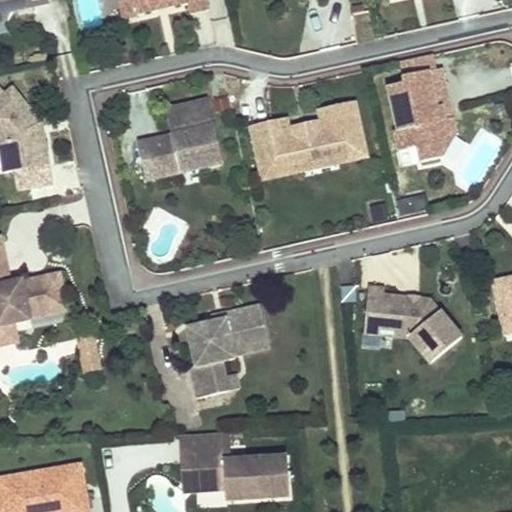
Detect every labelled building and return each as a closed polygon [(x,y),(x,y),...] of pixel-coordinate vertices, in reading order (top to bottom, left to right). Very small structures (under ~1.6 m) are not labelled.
[(48,3),(47,0),(0,0),(0,18),(5,18),(9,12),(12,7),(26,4),(27,8),(48,3)] [(132,0),(117,0),(122,21),(136,18),(132,0)] [(132,0),(136,18),(188,7),(190,17),(209,13),(206,0),(132,0)] [(350,0),(352,11),(364,9),(362,0),(350,0)] [(456,0),(459,12),(490,3),(489,0),(456,0)] [(449,107),(440,70),(402,79),(404,86),(388,89),(398,132),(395,132),(399,151),(418,147),(422,163),(441,158),(455,135),(452,119),(444,121),(442,109),(449,107)] [(0,148),(4,173),(46,167),(42,136),(35,127),(40,123),(12,90),(5,96),(0,99),(0,148)] [(221,163),(207,100),(165,109),(170,135),(172,141),(157,144),(155,139),(137,143),(145,180),(180,173),(179,167),(197,162),(198,168),(221,163)] [(249,126),(257,162),(281,157),(285,175),(302,171),(309,161),(327,158),(337,164),(366,158),(354,102),(318,110),(320,120),(288,127),(286,119),(249,126)] [(452,119),(449,107),(442,109),(444,121),(452,119)] [(170,135),(155,139),(157,144),(172,141),(170,135)] [(281,157),(257,162),(261,181),(285,175),(281,157)] [(309,161),(302,171),(337,164),(327,158),(309,161)] [(197,162),(179,167),(180,173),(198,168),(197,162)] [(424,197),(399,202),(402,212),(426,208),(424,197)] [(385,202),(370,205),(375,225),(390,222),(385,202)] [(5,263),(0,264),(0,285),(10,283),(5,263)] [(0,285),(0,326),(13,324),(29,320),(29,319),(67,310),(59,274),(21,282),(21,281),(10,283),(0,285)] [(511,279),(492,283),(494,295),(511,290),(511,279)] [(383,290),(367,289),(365,318),(380,319),(378,330),(393,332),(393,337),(409,339),(430,365),(461,339),(429,301),(417,300),(417,304),(409,303),(410,299),(382,297),(383,290)] [(511,321),(511,290),(494,295),(500,324),(511,321)] [(417,296),(410,295),(410,299),(409,303),(417,304),(417,300),(417,296)] [(214,324),(188,330),(197,369),(192,370),(199,400),(230,393),(227,378),(224,363),(236,360),(236,358),(233,346),(268,337),(261,307),(225,316),(226,321),(214,324)] [(226,321),(225,316),(212,319),(214,324),(226,321)] [(380,319),(365,318),(363,335),(393,337),(393,332),(378,330),(380,319)] [(511,321),(500,324),(503,335),(511,333),(511,321)] [(13,324),(0,326),(0,346),(17,342),(15,331),(13,324)] [(93,335),(78,338),(81,353),(86,375),(100,372),(93,335)] [(271,350),(268,337),(233,346),(236,358),(271,350)] [(238,375),(227,378),(230,393),(241,390),(238,375)] [(230,433),(179,436),(181,465),(201,464),(203,492),(225,491),(226,502),(290,498),(287,458),(246,460),(231,461),(231,446),(230,433)] [(201,464),(181,465),(183,493),(196,492),(203,492),(201,464)] [(0,479),(0,511),(72,511),(71,502),(87,500),(80,465),(0,479)] [(88,511),(87,500),(71,502),(72,511),(88,511)]
